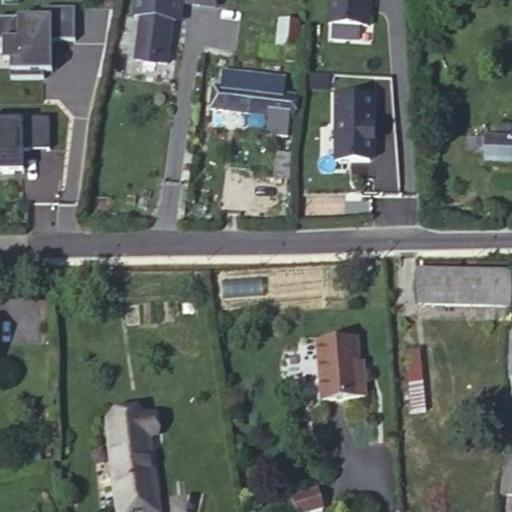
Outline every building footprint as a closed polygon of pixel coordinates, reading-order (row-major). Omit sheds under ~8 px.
[(137,0),(130,60),(171,66),(179,4),(215,8),(216,0),(137,0)] [(291,0),(283,0),(282,20),(300,22),(302,1),(291,0)] [(340,11),(315,9),(314,37),(338,39),(340,11)] [(75,11),(3,12),(4,69),(52,69),(51,39),(76,39),(75,11)] [(300,22),(282,20),(280,19),(277,45),(298,46),(300,22)] [(214,86),(211,108),(290,118),(293,96),(244,90),(246,74),(223,72),(222,87),(214,86)] [(377,159),(376,92),(333,92),(334,160),(377,159)] [(24,148),(50,148),(50,116),(0,115),(0,167),(24,168),(24,148)] [(477,140),(477,152),(486,152),(486,165),(511,166),(511,127),(498,127),(498,140),(477,140)] [(281,154),(277,154),(274,178),(289,180),(293,140),(282,139),(281,154)] [(418,305),(511,307),(511,287),(511,273),(418,271),(418,305)] [(357,341),(318,344),(323,401),(366,398),(364,373),(359,374),(357,341)] [(408,350),(408,412),(423,412),(422,350),(408,350)] [(112,421),(122,511),(155,511),(153,481),(147,436),(157,435),(154,415),(112,421)] [(511,506),(511,484),(504,483),(502,505),(511,506)] [(293,511),(300,511),(322,510),(321,489),(292,491),(293,511)]
